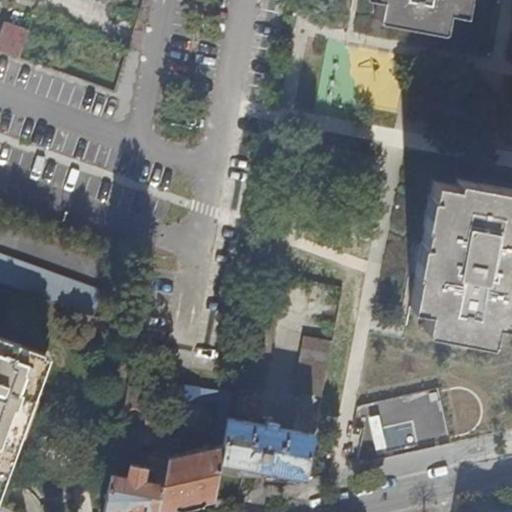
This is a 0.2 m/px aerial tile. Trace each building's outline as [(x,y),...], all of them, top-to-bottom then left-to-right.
[(378,0),(377,10),(442,22),(444,8),(465,12),(466,0),(378,0)] [(441,26),(442,22),(377,10),(376,15),(441,26)] [(5,25),(0,38),(0,50),(19,58),(28,33),(5,25)] [(511,188),(459,179),(458,186),(435,182),(432,197),(436,197),(430,228),(426,227),(411,308),(429,311),(426,324),(493,336),(496,323),(511,326),(511,188)] [(436,197),(432,197),(430,196),(424,227),(426,227),(430,228),(436,197)] [(0,283),(98,319),(106,294),(0,255),(0,283)] [(247,321),(235,381),(264,386),(275,326),(247,321)] [(492,341),(493,336),(426,324),(425,329),(492,341)] [(0,484),(49,357),(50,355),(0,335),(0,484)] [(293,392),(321,398),(332,341),(303,336),(293,392)] [(0,504),(56,359),(49,357),(0,484),(0,504)] [(182,385),(180,398),(176,418),(174,430),(184,432),(191,396),(199,397),(200,389),(182,385)] [(129,389),(122,425),(148,430),(155,394),(129,389)] [(232,396),(200,389),(199,397),(200,401),(219,404),(231,405),(232,396)] [(358,401),(363,456),(448,448),(443,393),(358,401)] [(214,446),(223,444),(228,418),(231,405),(219,404),(213,441),(214,446)] [(447,417),(451,435),(480,428),(476,411),(447,417)] [(155,455),(169,458),(174,430),(176,418),(163,415),(155,455)] [(242,466),(306,478),(314,435),(275,426),(276,422),(265,420),(264,424),(228,418),(223,444),(213,499),(237,494),(242,466)] [(169,458),(158,511),(186,505),(213,499),(223,444),(214,446),(178,454),(182,437),(183,437),(184,432),(174,430),(169,458)] [(103,511),(156,511),(158,511),(169,458),(155,455),(149,454),(146,467),(130,463),(127,476),(111,473),(103,511)]
